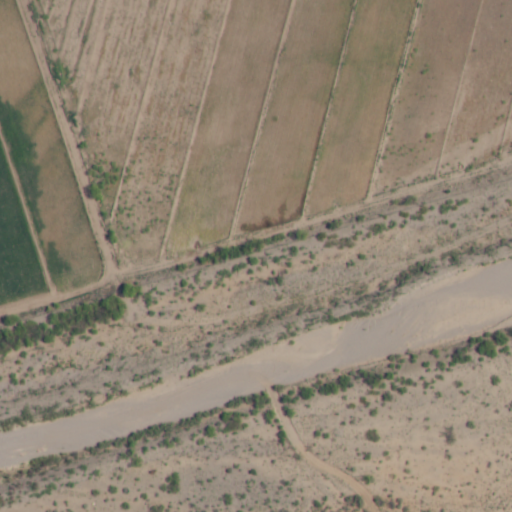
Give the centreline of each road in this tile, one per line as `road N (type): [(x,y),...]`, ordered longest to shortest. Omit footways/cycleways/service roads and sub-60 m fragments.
road 1 (track): [(228,384),(274,248),(258,216),(79,71),(81,0)]
road 2 (residential): [(371,511),(354,487),(297,449),(258,385),(214,387),(103,432),(0,435)]
